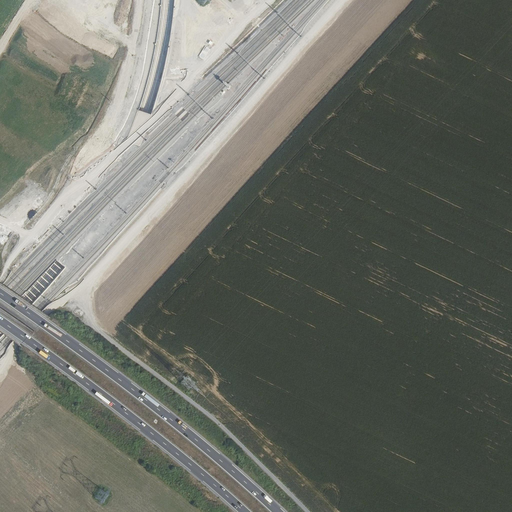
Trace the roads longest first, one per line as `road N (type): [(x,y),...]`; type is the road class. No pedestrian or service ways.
road 1 (track): [(77,292),(346,0)]
road 2 (motorway): [(277,511),(160,409),(0,293)]
road 3 (track): [(77,292),(92,327),(218,422),(307,511)]
road 4 (track): [(0,281),(16,248),(106,144),(138,0)]
road 5 (motorway): [(0,320),(243,511)]
